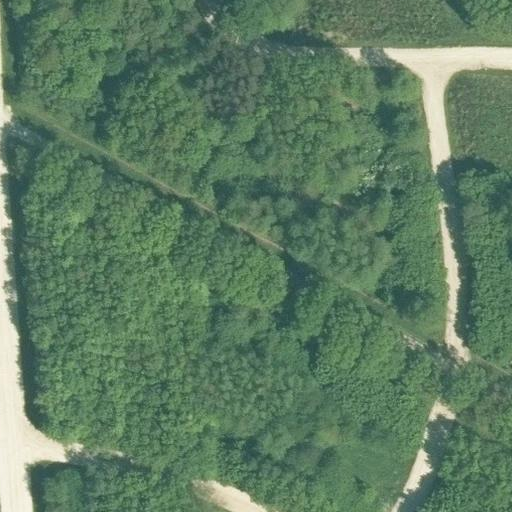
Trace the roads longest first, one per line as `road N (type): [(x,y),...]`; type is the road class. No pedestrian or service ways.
road 1 (track): [(201,0),(257,50),(425,61),(458,290),(456,369),(406,511)]
road 2 (track): [(11,443),(144,468),(254,511)]
road 3 (track): [(16,511),(0,303)]
